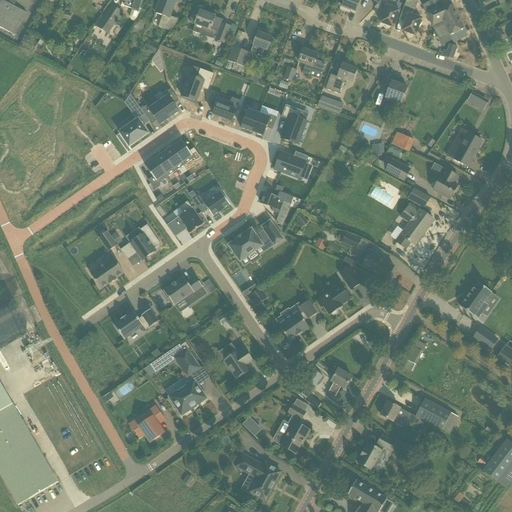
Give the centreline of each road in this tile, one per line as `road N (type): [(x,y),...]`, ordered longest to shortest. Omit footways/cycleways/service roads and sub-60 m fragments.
road 1 (residential): [(196,247),(248,208),(258,148),(181,123),(12,242)]
road 2 (residential): [(136,476),(65,355),(12,242)]
road 3 (residential): [(503,79),(321,25),(274,0)]
road 4 (tertiary): [(302,511),(406,323)]
road 5 (tertiary): [(406,323),(511,158)]
road 6 (residential): [(136,476),(286,373)]
road 7 (residential): [(286,373),(196,247)]
road 8 (residential): [(286,373),(370,315),(406,323)]
road 9 (residential): [(196,247),(90,320)]
